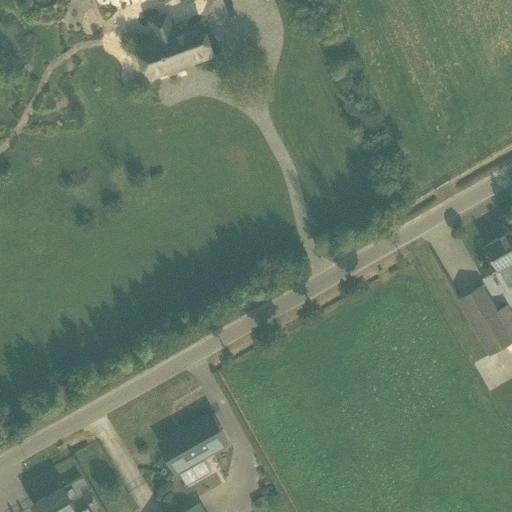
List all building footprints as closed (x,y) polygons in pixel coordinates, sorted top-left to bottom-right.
[(213,53),(202,23),(173,33),(172,29),(155,35),(157,39),(140,46),(142,53),(137,54),(143,71),(148,69),(151,76),(170,69),(171,71),(186,66),(185,64),(213,53)] [(511,235),(509,230),(484,245),(499,270),(500,269),(509,286),(511,284),(511,235)] [(511,310),(508,304),(496,310),(492,302),(481,285),(458,298),(468,315),(491,354),(511,341),(511,310)] [(229,445),(211,413),(184,428),(186,431),(162,445),(160,442),(159,443),(177,474),(229,445)] [(76,511),(62,487),(33,504),(37,511),(76,511)] [(203,511),(198,503),(182,511),(203,511)]
